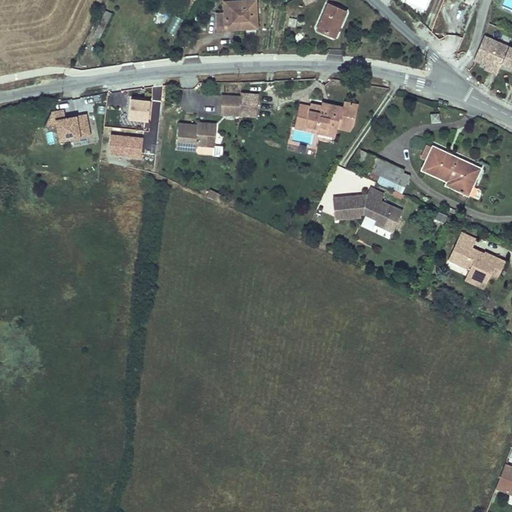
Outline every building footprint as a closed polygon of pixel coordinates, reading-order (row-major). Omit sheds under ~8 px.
[(218,29),(234,28),(234,25),(253,23),(252,12),(255,12),(253,0),(245,0),(222,2),(223,13),(216,13),(218,29)] [(328,4),(317,28),(334,37),(345,12),(328,4)] [(104,9),(90,41),(98,45),(112,12),(104,9)] [(234,25),(234,28),(256,26),(255,12),(252,12),(253,23),(234,25)] [(174,35),(182,19),(174,15),(166,31),(174,35)] [(511,70),(511,48),(483,36),(473,60),(486,65),(485,69),(496,74),(501,64),(511,68),(511,70)] [(239,99),(239,116),(239,119),(259,119),(260,96),(240,95),(239,99)] [(150,100),(130,98),(128,119),(148,120),(150,100)] [(222,98),(222,115),(239,116),(239,99),(222,98)] [(336,130),(337,128),(349,131),(353,126),(358,106),(344,102),(343,108),(329,105),(328,110),(321,108),(322,106),(311,104),(311,106),(300,104),(295,127),(316,132),(317,127),(327,130),(328,128),(336,130)] [(91,135),(87,113),(66,117),(64,108),(53,110),(52,111),(45,126),(56,124),(59,141),(91,135)] [(431,122),(440,121),(439,112),(430,113),(431,122)] [(198,125),(178,123),(176,149),(195,150),(196,145),(214,147),(216,124),(203,123),(202,127),(198,127),(198,125)] [(317,127),(316,132),(335,136),(336,130),(328,128),(327,130),(317,127)] [(143,137),(110,134),(108,155),(140,158),(143,137)] [(214,147),(196,145),(195,150),(197,153),(213,155),(214,147)] [(422,158),(426,160),(432,147),(427,145),(422,158)] [(432,147),(426,160),(422,170),(447,182),(445,185),(469,196),(481,169),(433,147),(432,147)] [(354,163),(361,166),(367,153),(360,150),(354,163)] [(361,166),(357,174),(376,183),(394,190),(401,193),(409,176),(402,173),(403,170),(367,153),(361,166)] [(371,194),(389,202),(394,190),(376,183),(371,194)] [(212,191),(209,197),(218,202),(221,196),(212,191)] [(446,210),(455,215),(457,210),(448,206),(446,210)] [(479,255),(480,253),(472,249),(476,239),(461,232),(448,259),(470,269),(468,273),(479,278),(477,281),(486,285),(491,275),(497,278),(505,262),(485,252),(483,254),(482,257),(479,255)] [(479,278),(468,273),(465,280),(484,289),(486,285),(477,281),(479,278)] [(511,495),(511,465),(504,463),(495,490),(511,495)]
